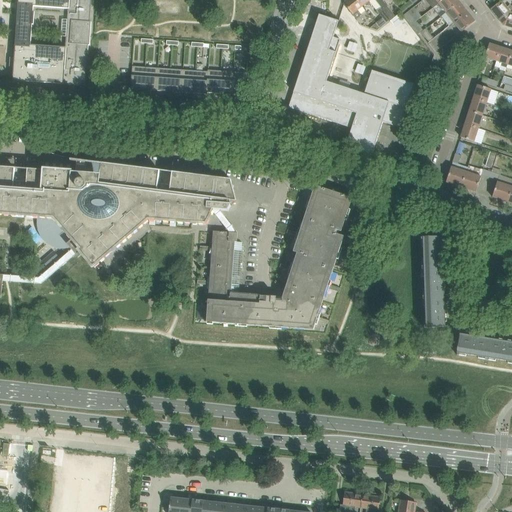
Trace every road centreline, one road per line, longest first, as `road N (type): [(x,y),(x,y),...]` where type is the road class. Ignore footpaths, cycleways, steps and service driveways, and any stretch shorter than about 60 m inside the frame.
road 1 (secondary): [(0,411),(511,469)]
road 2 (secondary): [(511,443),(0,387)]
road 3 (unclassified): [(0,429),(290,462)]
road 4 (residential): [(0,121),(244,140)]
road 5 (residential): [(244,140),(430,200)]
road 6 (residential): [(430,200),(488,25)]
road 7 (unclassified): [(290,462),(416,477),(458,511)]
road 8 (residential): [(511,327),(464,324),(455,316),(445,205)]
road 9 (residential): [(287,492),(156,480),(153,511)]
road 10 (residential): [(244,140),(291,0)]
